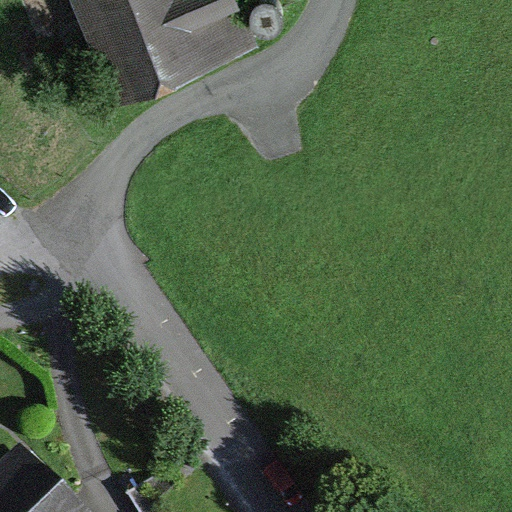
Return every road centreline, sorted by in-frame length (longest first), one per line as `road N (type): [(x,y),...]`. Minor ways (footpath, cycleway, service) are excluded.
road 1 (residential): [(89,201),(265,511)]
road 2 (residential): [(333,0),(296,56),(231,97),(139,135),(89,201)]
road 3 (residential): [(89,201),(52,299),(0,320)]
